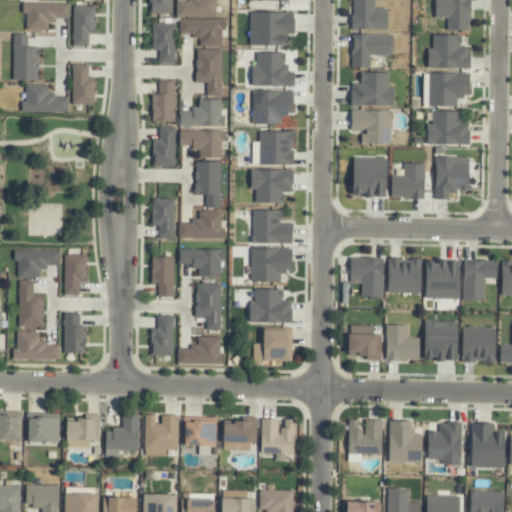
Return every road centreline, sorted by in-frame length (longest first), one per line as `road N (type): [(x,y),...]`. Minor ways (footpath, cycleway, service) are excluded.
road 1 (residential): [(0,380),(511,392)]
road 2 (residential): [(316,511),(324,0)]
road 3 (residential): [(492,229),(496,0)]
road 4 (residential): [(322,226),(511,229)]
road 5 (residential): [(117,166),(121,0)]
road 6 (residential): [(116,384),(117,234)]
